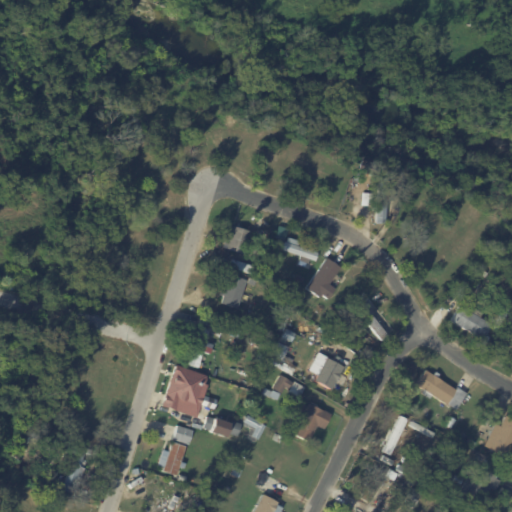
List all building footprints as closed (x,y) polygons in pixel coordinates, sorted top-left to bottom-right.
[(371,177),(356,171),(360,160),(376,166),(371,177)] [(373,224),(376,178),(385,179),(382,225),(373,224)] [(357,206),(356,193),(367,192),(368,205),(357,206)] [(263,231),(253,228),(257,216),(266,219),(263,231)] [(248,231),(241,254),(221,247),(227,225),(248,231)] [(306,259),(305,263),(296,260),(297,256),(278,250),(281,242),(283,242),(284,238),(296,242),(294,246),(315,253),(312,261),(306,259)] [(225,267),(228,259),(254,267),(251,276),(225,267)] [(333,266),(338,269),(327,286),(333,290),(327,299),(320,295),(317,299),(304,290),(324,259),(333,266)] [(234,309),(218,304),(221,295),(217,294),(219,288),(223,289),(227,275),(243,280),(234,309)] [(295,299),(298,293),(305,297),(301,303),(295,299)] [(502,311),(507,302),(511,304),(507,313),(502,311)] [(378,342),(353,310),(359,305),(385,337),(378,342)] [(477,318),(488,324),(479,340),(447,322),(456,306),(462,310),(465,305),(480,313),(477,318)] [(202,343),(210,345),(207,355),(199,352),(194,368),(185,365),(187,359),(183,358),(187,346),(192,347),(197,329),(205,331),(202,343)] [(279,360),(269,356),(281,329),(291,333),(287,341),(283,339),(280,345),(285,347),(279,360)] [(511,349),(498,342),(502,335),(511,340),(511,338),(511,349)] [(328,390),(312,381),(324,358),(341,367),(328,390)] [(194,418),(159,406),(172,366),(204,376),(201,384),(205,385),(194,418)] [(454,388),(464,394),(453,410),(413,384),(422,371),(430,376),(433,372),(437,375),(434,379),(453,390),(454,388)] [(296,397),(281,389),(278,394),(269,389),(277,375),(291,383),(291,382),(302,388),(296,397)] [(258,395),(261,388),(276,394),(273,401),(258,395)] [(307,404),(328,414),(321,429),(315,426),(307,442),(292,435),(299,420),(294,418),(301,404),(306,407),(307,404)] [(204,416),(226,424),(222,437),(206,432),(206,430),(200,428),(204,416)] [(240,422),(243,416),(262,425),(254,440),(247,436),(251,428),(240,422)] [(511,442),(503,457),(486,449),(488,445),(483,442),(492,424),(498,426),(503,416),(511,420),(511,442)] [(387,455),(379,452),(396,417),(404,420),(387,455)] [(229,421),(238,424),(234,437),(225,434),(229,421)] [(174,426),(189,430),(185,445),(170,440),(174,426)] [(466,440),(473,443),(470,448),(464,444),(466,440)] [(158,472),(160,467),(155,466),(160,451),(165,452),(168,442),(182,447),(180,454),(186,456),(182,468),(176,466),(173,476),(158,472)] [(81,455),(77,467),(82,469),(79,479),(73,477),(68,495),(59,492),(61,486),(55,484),(58,475),(64,477),(72,452),(81,455)] [(388,468),(391,462),(402,468),(399,474),(388,468)] [(493,476),(491,478),(496,481),(491,491),(486,488),(479,503),(457,493),(471,465),(493,476)] [(227,474),(231,467),(239,471),(235,478),(227,474)] [(356,498),(373,468),(381,473),(365,502),(356,498)] [(382,477),(386,469),(395,474),(391,481),(382,477)] [(345,493),(340,490),(344,482),(349,485),(345,493)] [(408,499),(411,492),(418,495),(414,502),(408,499)] [(277,511),(249,511),(259,494),(273,502),(272,504),(279,508),(277,511)]
